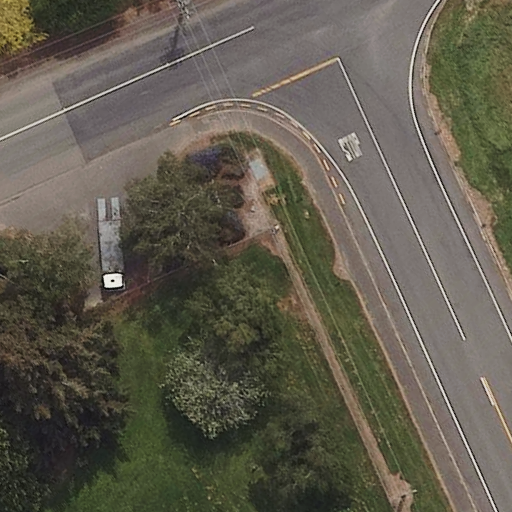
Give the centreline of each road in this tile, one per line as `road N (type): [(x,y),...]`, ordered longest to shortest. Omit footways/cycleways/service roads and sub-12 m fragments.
road 1 (tertiary): [(511,450),(309,2)]
road 2 (secondary): [(0,140),(309,2)]
